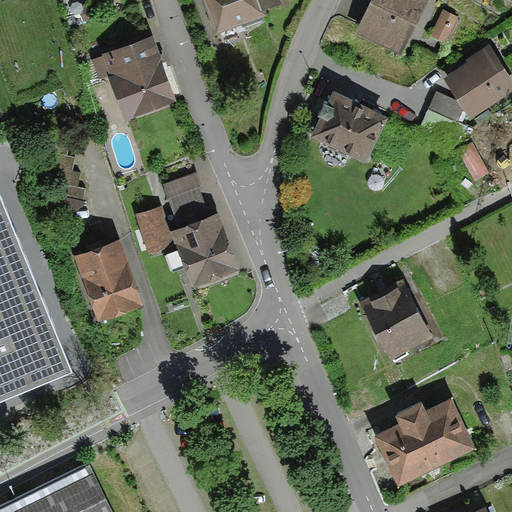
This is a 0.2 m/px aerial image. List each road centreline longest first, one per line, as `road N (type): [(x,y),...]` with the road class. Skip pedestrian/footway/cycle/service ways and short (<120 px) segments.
road 1 (residential): [(511,191),(285,309)]
road 2 (residential): [(246,217),(165,0)]
road 3 (residential): [(325,0),(246,217)]
road 4 (residential): [(375,511),(289,318)]
road 5 (residential): [(140,396),(289,318)]
road 6 (residential): [(401,511),(511,457)]
